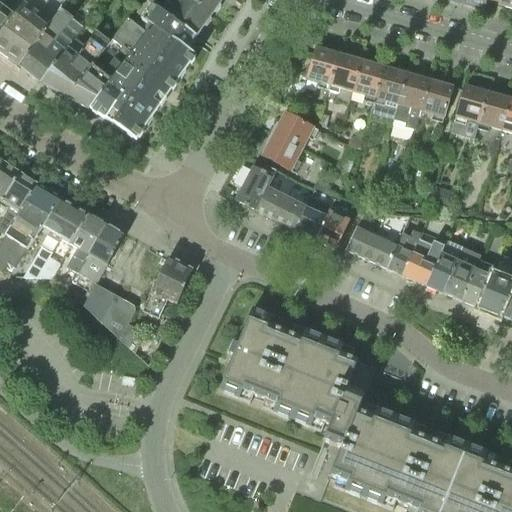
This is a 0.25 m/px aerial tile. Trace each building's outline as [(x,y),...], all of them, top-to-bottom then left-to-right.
[(0,55),(18,68),(63,12),(71,0),(29,0),(0,38),(0,55)] [(0,0),(0,38),(29,0),(0,0)] [(197,37),(212,16),(190,0),(174,0),(171,5),(167,3),(161,12),(197,37)] [(190,0),(212,16),(223,0),(190,0)] [(462,0),(461,6),(484,12),(487,0),(462,0)] [(196,39),(197,37),(161,12),(160,12),(153,7),(142,21),(154,30),(150,36),(149,35),(133,55),(112,81),(89,111),(136,142),(137,142),(157,113),(177,86),(196,59),(190,55),(186,52),(196,39)] [(41,84),(69,49),(72,44),(62,36),(74,20),(63,12),(18,68),(41,84)] [(66,98),(89,111),(112,80),(148,34),(128,19),(111,41),(110,42),(66,98)] [(66,98),(110,42),(96,32),(78,56),(69,49),(41,84),(66,98)] [(318,89),(329,92),(340,57),(315,50),(306,80),(319,84),(318,89)] [(353,94),(354,94),(364,64),(340,57),(329,92),(338,95),(336,102),(349,106),(353,94)] [(363,102),(376,106),(386,70),(364,64),(354,94),(365,97),(363,102)] [(385,103),(400,107),(409,77),(386,70),(376,106),(384,108),(385,103)] [(421,113),(423,114),(432,83),(409,77),(400,107),(410,110),(409,115),(419,118),(421,113)] [(443,120),(444,120),(453,89),(432,83),(423,114),(433,117),(431,121),(442,124),(443,120)] [(467,122),(479,126),(488,95),(465,88),(455,124),(466,127),(467,122)] [(490,129),(502,132),(510,101),(488,95),(479,126),(477,130),(488,133),(490,129)] [(511,101),(510,101),(502,132),(511,135),(511,101)] [(275,135),(303,150),(308,140),(313,142),(318,132),(314,130),(285,115),(275,135)] [(319,126),(326,129),(329,118),(322,116),(319,126)] [(263,158),(291,173),(295,175),(301,165),(297,163),(303,150),(275,135),(263,158)] [(345,146),(344,146),(357,150),(361,140),(348,136),(345,146)] [(469,161),(477,163),(480,152),(472,150),(469,161)] [(258,213),(268,190),(273,178),(275,179),(277,173),(257,163),(236,203),(258,213)] [(5,165),(0,171),(0,203),(1,204),(20,175),(5,165)] [(0,224),(0,233),(5,237),(38,187),(20,175),(1,204),(9,210),(0,224)] [(41,230),(50,235),(69,205),(38,187),(5,237),(0,245),(0,258),(9,265),(17,269),(28,251),(41,230)] [(258,213),(296,233),(306,209),(268,190),(258,213)] [(296,233),(316,243),(331,208),(312,198),(306,209),(296,233)] [(316,243),(333,251),(354,210),(334,200),(331,208),(316,243)] [(60,242),(71,248),(89,217),(69,205),(50,235),(41,250),(35,259),(23,278),(54,280),(61,268),(49,262),(60,242)] [(67,269),(79,276),(107,227),(89,217),(71,248),(78,251),(67,269)] [(79,276),(96,285),(123,236),(107,227),(79,276)] [(346,252),(386,270),(397,247),(357,229),(346,252)] [(403,277),(426,287),(445,244),(422,233),(418,242),(403,277)] [(386,270),(403,277),(418,242),(403,235),(397,247),(386,270)] [(442,297),(443,295),(457,261),(463,248),(446,242),(445,244),(426,287),(426,290),(442,297)] [(0,273),(2,275),(9,265),(0,258),(0,273)] [(479,310),(498,317),(511,286),(511,260),(504,258),(500,266),(499,265),(497,269),(496,269),(479,310)] [(143,315),(168,326),(169,326),(193,271),(167,260),(143,315)] [(443,295),(461,302),(476,271),(457,261),(443,295)] [(461,302),(479,310),(496,269),(479,262),(476,271),(461,302)] [(83,308),(129,350),(132,345),(139,331),(128,326),(135,312),(134,307),(95,286),(83,308)] [(511,286),(498,317),(511,322),(511,286)] [(351,360),(354,351),(294,327),(291,336),(279,331),(283,323),(252,311),(218,393),(249,405),(253,396),(264,401),(261,410),(321,433),(324,425),(329,427),(323,443),(340,450),(329,477),(336,480),(333,488),(392,511),(396,504),(408,508),(406,511),(511,511),(511,463),(509,463),(506,471),(495,467),(498,458),(438,434),(434,443),(423,439),(426,430),(366,406),(363,415),(358,413),(370,383),(352,376),(357,362),(351,360)]
